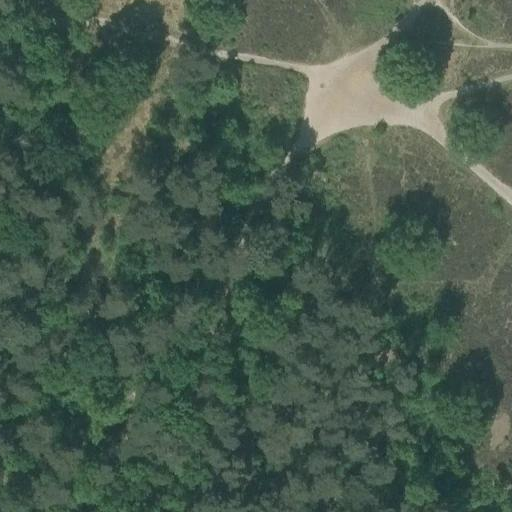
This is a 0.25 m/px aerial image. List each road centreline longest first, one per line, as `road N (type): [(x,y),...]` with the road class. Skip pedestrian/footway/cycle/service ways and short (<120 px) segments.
road 1 (track): [(73,511),(228,280),(252,204),(291,151),(376,115),(511,76)]
road 2 (track): [(228,511),(0,169)]
road 3 (track): [(0,45),(64,22),(102,22),(173,46),(334,76)]
road 4 (track): [(426,0),(334,76),(291,151)]
road 5 (track): [(408,106),(511,200)]
